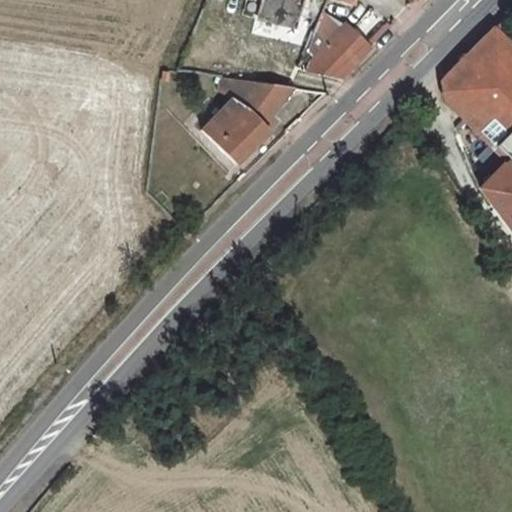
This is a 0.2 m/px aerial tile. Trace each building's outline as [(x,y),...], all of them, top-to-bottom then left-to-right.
[(439,0),(304,0),(302,11),(343,18),(373,23),(380,0),(401,0),(432,14),(439,0)] [(343,18),(302,11),(281,7),(272,32),(319,43),(323,32),(336,34),(339,28),(343,18)] [(511,37),(502,27),(470,58),(511,99),(511,37)] [(339,28),(336,34),(320,69),(323,72),(322,86),(356,91),(380,66),(356,42),(353,44),(339,28)] [(450,88),(452,102),(507,158),(511,153),(511,99),(470,58),(452,76),(450,88)] [(284,152),(278,144),(314,104),(237,94),(233,114),(242,122),(219,147),(254,183),(284,152)] [(511,226),(511,153),(507,158),(483,182),(511,226)]
